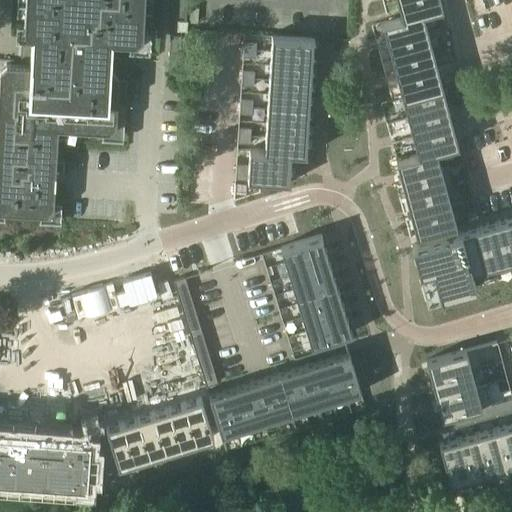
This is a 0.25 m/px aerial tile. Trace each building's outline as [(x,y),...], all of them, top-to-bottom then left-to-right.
[(0,68),(0,210),(46,213),(52,208),(57,127),(84,129),(83,137),(121,140),(124,86),(118,86),(118,76),(125,77),(125,60),(110,59),(111,39),(135,41),(142,35),(144,0),(25,0),(24,28),(24,30),(29,35),(32,35),(31,45),(30,64),(6,63),(0,68)] [(440,0),(397,0),(402,16),(423,11),(442,6),(440,0)] [(402,16),(382,22),(388,41),(428,31),(423,11),(402,16)] [(177,20),(176,30),(187,31),(187,21),(177,20)] [(428,31),(388,41),(393,60),(433,49),(428,31)] [(272,35),(271,50),(312,52),(313,38),(272,35)] [(256,49),(257,41),(244,40),(244,48),(256,49)] [(244,48),(244,56),(256,56),(256,49),(244,48)] [(433,49),(393,60),(398,78),(438,68),(433,49)] [(271,50),(270,64),(311,67),(312,52),(271,50)] [(270,64),(269,78),(310,81),(311,67),(270,64)] [(438,68),(398,78),(403,97),(443,86),(438,68)] [(242,77),(254,77),(255,70),(242,69),(242,77)] [(242,85),(254,85),(254,77),(242,77),(242,85)] [(269,78),(268,93),(309,95),(310,81),(269,78)] [(437,90),(397,101),(402,119),(442,109),(437,90)] [(268,93),(267,107),(309,110),(309,95),(268,93)] [(241,98),(240,106),(253,106),(253,98),(241,98)] [(240,113),(252,114),(253,106),(240,106),(240,113)] [(267,107),(266,121),(308,124),(309,110),(267,107)] [(442,109),(402,119),(407,138),(447,127),(442,109)] [(266,121),(265,136),(307,138),(308,124),(266,121)] [(251,127),(239,127),(239,134),(251,135),(251,127)] [(447,127),(407,138),(412,157),(430,152),(452,146),(447,127)] [(238,142),(251,143),(251,135),(239,134),(238,142)] [(265,136),(264,150),(291,152),(306,153),(307,138),(265,136)] [(249,149),(249,164),(290,167),(291,152),(264,150),(249,149)] [(412,157),(390,162),(395,181),(435,170),(430,152),(412,157)] [(237,163),(236,171),(248,172),(249,164),(237,163)] [(248,172),(248,179),(260,180),(262,180),(289,182),(290,167),(249,164),(248,172)] [(435,170),(395,181),(400,199),(440,189),(435,170)] [(236,171),(236,178),(248,179),(248,172),(236,171)] [(440,189),(400,199),(405,218),(445,207),(440,189)] [(445,207),(405,218),(410,236),(450,226),(445,207)] [(511,216),(497,220),(508,259),(511,257),(511,216)] [(497,220),(479,225),(489,264),(508,259),(497,220)] [(479,225),(461,230),(472,268),(489,264),(479,225)] [(461,230),(412,243),(424,287),(437,283),(441,297),(476,287),(472,268),(461,230)] [(320,235),(280,248),(284,262),(324,250),(320,235)] [(324,250),(284,262),(289,276),(328,264),(324,250)] [(328,264),(289,276),(293,290),(333,278),(328,264)] [(185,276),(173,279),(176,286),(187,283),(185,276)] [(333,278),(293,290),(297,304),(337,291),(333,278)] [(168,280),(158,283),(162,298),(172,295),(168,281),(168,280)] [(187,283),(176,286),(178,294),(189,290),(187,283)] [(150,287),(142,290),(145,300),(153,297),(150,287)] [(142,290),(134,292),(137,302),(145,300),(142,290)] [(189,290),(178,294),(180,300),(180,301),(192,298),(189,290)] [(337,291),(297,304),(302,317),(341,305),(337,291)] [(153,297),(145,300),(148,310),(152,309),(156,307),(153,297)] [(192,298),(180,301),(182,307),(183,309),(194,305),(192,298)] [(145,300),(137,302),(140,312),(148,310),(145,300)] [(180,300),(168,304),(171,311),(182,307),(180,301),(180,300)] [(156,307),(152,309),(154,316),(165,312),(163,305),(156,307)] [(194,305),(183,309),(184,314),(185,316),(196,313),(194,305)] [(341,305),(302,317),(306,331),(346,319),(341,305)] [(182,307),(171,311),(173,318),(184,314),(183,309),(182,307)] [(140,312),(143,319),(154,316),(152,309),(148,310),(140,312)] [(165,312),(154,316),(156,323),(167,320),(165,312)] [(196,313),(185,316),(187,321),(187,324),(199,320),(196,313)] [(184,314),(173,318),(175,325),(187,321),(185,316),(184,314)] [(154,316),(143,319),(145,327),(156,323),(154,316)] [(346,319),(306,331),(310,346),(332,339),(343,336),(350,334),(346,319)] [(167,320),(156,323),(158,330),(169,327),(167,320)] [(199,320),(187,324),(189,329),(190,331),(201,328),(199,320)] [(187,321),(175,325),(177,332),(189,329),(187,324),(187,321)] [(156,323),(145,327),(147,334),(158,330),(156,323)] [(169,327),(158,330),(161,337),(172,334),(169,327)] [(201,328),(190,331),(191,336),(192,339),(203,335),(201,328)] [(189,329),(177,332),(180,339),(191,336),(190,331),(189,329)] [(158,330),(147,334),(149,341),(161,337),(158,330)] [(172,334),(161,337),(163,344),(174,341),(172,334)] [(203,335),(192,339),(193,343),(194,346),(206,343),(203,335)] [(191,336),(180,339),(182,346),(193,343),(192,339),(191,336)] [(343,336),(332,339),(334,347),(345,343),(343,336)] [(161,337),(149,341),(152,348),(163,344),(161,337)] [(332,339),(321,343),(324,350),(334,347),(332,339)] [(174,341),(163,344),(165,352),(176,348),(174,341)] [(193,343),(182,346),(184,354),(195,350),(194,346),(193,343)] [(206,343),(194,346),(195,350),(197,354),(208,350),(206,343)] [(321,343),(310,346),(313,353),(324,350),(321,343)] [(163,344),(152,348),(154,355),(165,352),(163,344)] [(426,359),(431,379),(472,368),(481,366),(476,347),(476,346),(426,359)] [(176,348),(165,352),(167,359),(178,355),(176,348)] [(195,350),(184,354),(186,361),(198,357),(197,354),(195,350)] [(208,350),(197,354),(198,357),(199,361),(210,358),(208,350)] [(165,352),(154,355),(156,362),(167,359),(165,352)] [(348,352),(333,356),(346,396),(360,391),(348,352)] [(178,355),(167,359),(169,366),(181,362),(178,355)] [(333,356),(319,361),(332,400),(346,396),(333,356)] [(198,357),(186,361),(188,368),(200,364),(199,361),(198,357)] [(210,358),(199,361),(200,364),(201,369),(213,365),(210,358)] [(167,359),(156,362),(158,369),(169,366),(167,359)] [(319,361),(306,365),(318,405),(332,400),(319,361)] [(181,362),(169,366),(172,373),(183,369),(181,362)] [(200,364),(188,368),(191,375),(202,371),(201,369),(200,364)] [(213,365),(201,369),(202,371),(204,376),(215,373),(213,365)] [(306,365),(292,369),(304,409),(318,405),(306,365)] [(169,366),(158,369),(160,376),(172,373),(169,366)] [(431,379),(436,397),(477,387),(472,368),(431,379)] [(183,369),(172,373),(174,380),(185,377),(183,369)] [(292,369),(278,373),(290,413),(304,409),(292,369)] [(202,371),(191,375),(193,382),(204,379),(204,376),(202,371)] [(172,373),(160,376),(163,384),(174,380),(172,373)] [(215,373),(204,376),(204,379),(206,385),(218,382),(215,373)] [(278,373),(264,378),(277,417),(290,413),(278,373)] [(185,377),(174,380),(176,387),(187,384),(185,377)] [(264,378),(251,382),(263,422),(277,417),(264,378)] [(174,380),(163,384),(165,391),(176,387),(174,380)] [(251,382),(237,386),(249,426),(263,422),(251,382)] [(486,405),(491,404),(486,384),(477,387),(436,397),(442,417),(449,415),(456,413),(464,411),(471,409),(478,407),(486,405)] [(237,386),(223,391),(235,430),(249,426),(237,386)] [(223,391),(208,395),(221,435),(235,430),(223,391)] [(201,396),(185,401),(197,441),(214,436),(201,396)] [(511,398),(501,401),(504,413),(511,410),(511,398)] [(185,401),(170,406),(182,446),(197,441),(185,401)] [(501,401),(493,403),(496,415),(504,413),(501,401)] [(491,404),(486,405),(489,416),(496,415),(493,403),(491,404)] [(486,405),(478,407),(482,418),(489,416),(486,405)] [(170,406),(154,411),(167,451),(182,446),(170,406)] [(478,407),(471,409),(474,420),(482,418),(478,407)] [(474,420),(471,409),(464,411),(467,422),(474,420)] [(154,411),(139,416),(151,456),(167,451),(154,411)] [(464,411),(456,413),(459,424),(467,422),(464,411)] [(449,415),(452,426),(459,424),(456,413),(449,415)] [(445,428),(452,426),(449,415),(442,417),(445,428)] [(139,416),(123,421),(136,460),(151,456),(139,416)] [(123,421),(106,426),(118,466),(136,460),(123,421)] [(506,467),(511,465),(511,422),(496,427),(506,467)] [(488,472),(506,467),(496,427),(477,432),(488,472)] [(0,478),(87,485),(90,438),(0,431),(0,478)] [(469,477),(488,472),(477,432),(458,437),(469,477)] [(450,482),(469,477),(458,437),(439,442),(450,482)]
